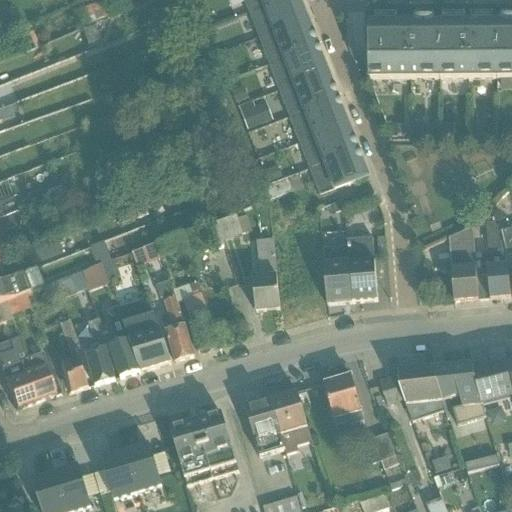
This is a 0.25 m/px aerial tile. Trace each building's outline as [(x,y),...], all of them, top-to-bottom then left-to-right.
[(26,5),(32,30),(53,26),(47,0),(26,5)] [(239,0),(246,16),(287,0),(239,0)] [(287,0),(246,16),(256,42),(303,24),(293,0),(287,0)] [(256,42),(267,69),(313,51),(303,24),(256,42)] [(495,85),(511,84),(511,30),(494,31),(495,85)] [(361,85),(395,85),(394,31),(361,31),(361,85)] [(395,85),(428,85),(428,31),(394,31),(395,85)] [(428,85),(461,85),(461,31),(428,31),(428,85)] [(461,85),(495,85),(494,31),(461,31),(461,85)] [(267,69),(277,95),(324,77),(313,51),(267,69)] [(277,95),(287,121),(334,103),(324,77),(277,95)] [(287,121),(297,148),(344,129),(334,103),(287,121)] [(297,148),(308,174),(354,156),(344,129),(297,148)] [(308,174),(318,200),(365,182),(354,156),(308,174)] [(239,251),(260,242),(250,221),(230,230),(239,251)] [(487,239),(461,245),(467,270),(493,264),(487,239)] [(347,312),(375,310),(371,243),(344,245),(347,312)] [(323,313),(347,312),(344,245),(320,246),(323,313)] [(119,248),(103,255),(110,271),(125,264),(119,248)] [(273,277),(291,276),(290,248),(273,248),(273,277)] [(147,257),(149,273),(176,269),(174,253),(147,257)] [(97,294),(143,281),(139,266),(118,272),(117,271),(92,278),(97,294)] [(487,307),(507,306),(505,272),(485,273),(487,307)] [(450,309),(476,307),(474,273),(447,275),(450,309)] [(251,321),(278,320),(277,279),(250,280),(251,321)] [(103,302),(91,306),(98,328),(110,324),(103,302)] [(198,363),(218,359),(209,322),(189,327),(198,363)] [(99,332),(105,349),(115,345),(110,329),(99,332)] [(172,372),(193,366),(184,332),(163,337),(172,372)] [(137,379),(167,371),(158,339),(128,347),(137,379)] [(137,379),(128,347),(105,354),(114,385),(137,379)] [(90,392),(114,385),(105,354),(82,360),(90,392)] [(62,403),(85,396),(76,364),(53,370),(62,403)] [(412,428),(444,416),(428,371),(395,382),(412,428)] [(476,413),(511,405),(511,403),(509,372),(468,380),(476,413)] [(31,412),(51,403),(38,373),(18,381),(31,412)] [(31,412),(18,381),(0,389),(13,419),(31,412)] [(332,435),(362,426),(349,382),(319,391),(332,435)] [(281,455),(307,447),(294,401),(267,408),(281,455)] [(281,455),(267,408),(243,415),(256,462),(281,455)] [(182,493),(237,477),(221,421),(166,437),(182,493)] [(90,467),(109,459),(94,428),(76,436),(90,467)] [(380,471),(408,470),(410,505),(423,505),(421,470),(420,470),(420,469),(411,470),(410,447),(379,449),(380,471)] [(139,505),(166,498),(152,451),(126,458),(139,505)] [(115,511),(139,505),(126,458),(101,465),(114,511),(115,511)] [(63,511),(92,511),(81,472),(55,480),(63,511)] [(474,477),(453,482),(459,511),(479,511),(478,508),(481,507),(474,477)] [(63,511),(55,480),(30,487),(37,511),(63,511)]
